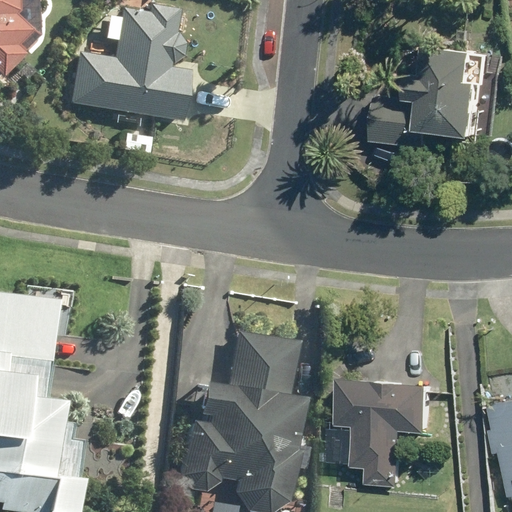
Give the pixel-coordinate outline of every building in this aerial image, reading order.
[(24,26),(7,10),(11,6),(11,0),(0,0),(0,69),(18,51),(9,42),(24,26)] [(176,55),(178,40),(171,30),(169,30),(173,7),(143,2),(142,10),(115,5),(107,55),(72,50),(64,100),(174,118),(182,68),(164,64),(165,61),(167,61),(176,55)] [(372,138),(425,143),(426,127),(473,132),(478,77),(471,76),(473,48),(425,44),(422,69),(406,68),(404,95),(376,92),(372,138)] [(122,132),(119,148),(143,152),(146,136),(122,132)] [(0,507),(63,511),(67,438),(56,437),(56,418),(38,416),(46,294),(0,290),(0,507)] [(188,377),(183,410),(193,411),(192,418),(181,417),(172,472),(184,486),(199,489),(210,480),(211,476),(228,478),(227,489),(240,507),(262,511),(279,498),(286,444),(274,443),(289,338),(230,329),(222,382),(188,377)] [(351,465),(366,466),(366,482),(398,484),(402,427),(426,429),(429,381),(340,375),(337,423),(353,424),(351,465)] [(511,400),(492,404),(495,425),(492,427),(495,450),(505,449),(511,487),(511,400)]
